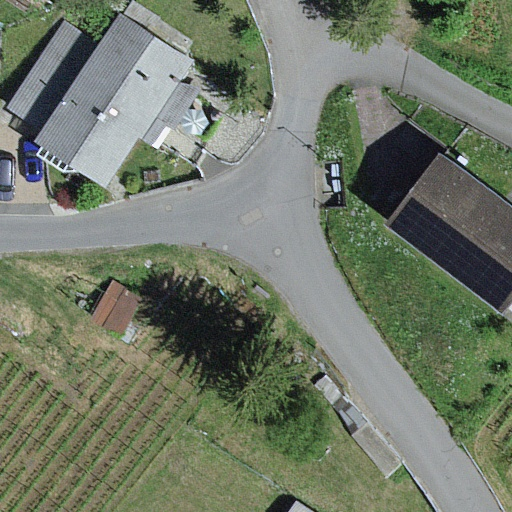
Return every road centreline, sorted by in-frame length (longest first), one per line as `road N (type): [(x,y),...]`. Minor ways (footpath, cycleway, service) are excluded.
road 1 (residential): [(475,511),(290,237),(258,204)]
road 2 (residential): [(0,236),(258,204)]
road 3 (residential): [(322,61),(382,63),(511,126)]
road 4 (residential): [(258,204),(322,61)]
